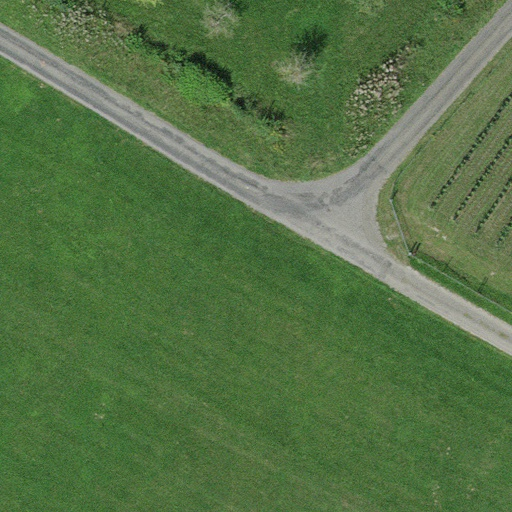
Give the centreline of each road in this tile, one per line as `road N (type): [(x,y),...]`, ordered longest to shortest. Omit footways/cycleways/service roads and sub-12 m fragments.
road 1 (track): [(511,21),(322,227),(511,336)]
road 2 (track): [(0,36),(322,227)]
